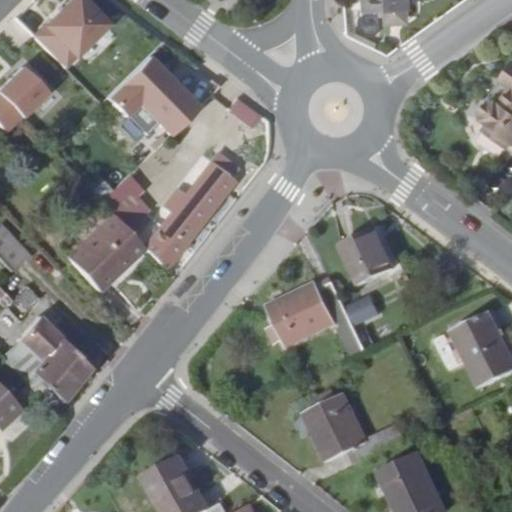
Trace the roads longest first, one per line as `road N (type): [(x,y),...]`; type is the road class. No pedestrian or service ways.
road 1 (secondary): [(312,147),(139,372)]
road 2 (residential): [(139,372),(313,511)]
road 3 (secondary): [(511,264),(357,149)]
road 4 (secondary): [(139,372),(23,511)]
road 5 (residential): [(378,96),(511,0)]
